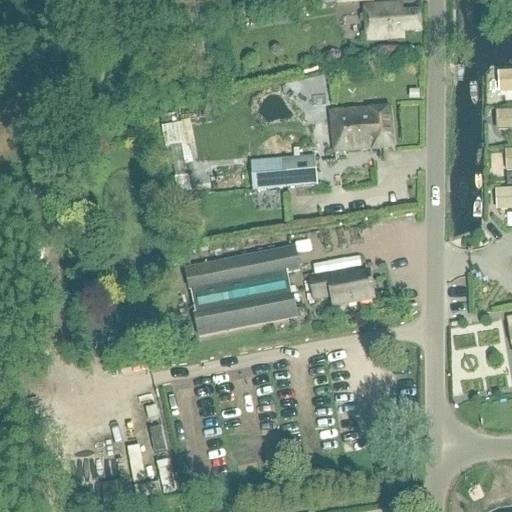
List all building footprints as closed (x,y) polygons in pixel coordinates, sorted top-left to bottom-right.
[(421,33),(420,13),(402,14),(401,6),(363,9),(366,43),(404,40),(404,35),(421,33)] [(176,47),(178,70),(205,67),(202,44),(176,47)] [(511,74),(498,76),(499,94),(511,93),(511,74)] [(372,152),(393,150),(389,110),(330,116),(334,155),(372,152)] [(511,113),(495,114),(496,132),(511,131),(511,113)] [(314,159),(250,166),(253,194),(284,191),(316,188),(314,159)] [(511,192),(496,193),(497,213),(511,211),(511,192)] [(198,340),(296,320),(292,298),(291,298),(287,276),(299,273),(295,251),(185,273),(190,295),(195,317),(194,318),(198,340)] [(344,276),(309,283),(313,303),(331,299),(333,310),(373,302),(368,275),(344,279),(344,276)] [(451,334),(454,356),(473,353),(471,339),(505,333),(503,318),(488,320),(490,329),(451,334)] [(126,483),(100,487),(104,511),(130,507),(126,483)]
